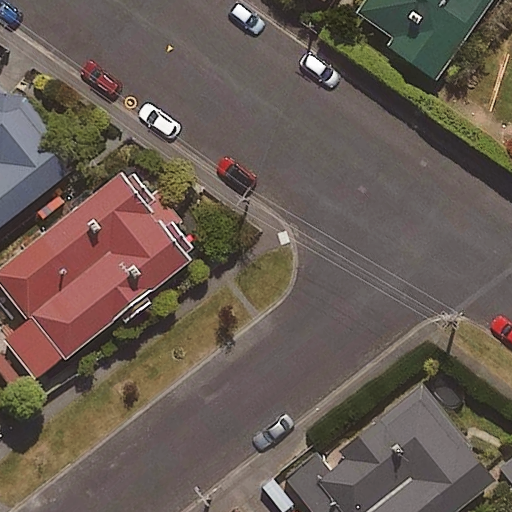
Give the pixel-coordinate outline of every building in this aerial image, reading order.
[(487,0),(362,0),(358,7),(391,31),(387,37),(436,72),(487,0)] [(0,84),(0,218),(76,158),(11,76),(0,84)] [(192,249),(122,160),(0,256),(0,270),(30,309),(4,329),(37,371),(192,249)] [(445,511),(493,474),(416,379),(324,455),(317,446),(285,472),(318,511),(328,511),(340,503),(347,511),(445,511)] [(511,451),(500,462),(511,476),(511,451)]
